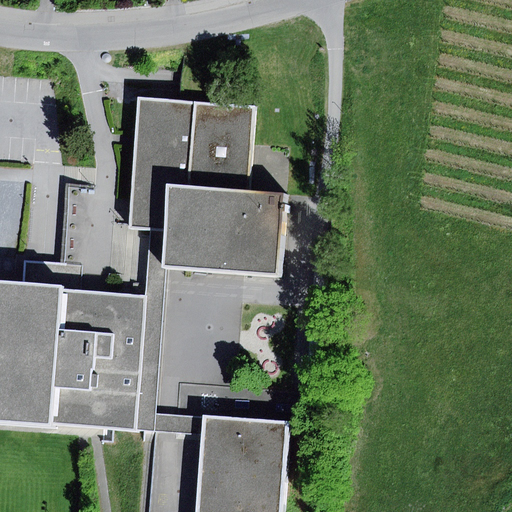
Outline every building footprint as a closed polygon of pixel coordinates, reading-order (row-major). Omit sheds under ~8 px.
[(254,109),(140,99),(130,229),(150,230),(166,231),(164,268),(279,277),(285,193),(248,191),(251,146),(254,109)] [(288,148),(251,146),(248,191),(285,193),(288,148)] [(202,436),(203,419),(154,416),(161,306),(164,268),(166,231),(150,230),(146,294),(136,430),(202,436)] [(332,244),(318,243),(307,393),(322,394),(332,244)] [(21,284),(0,282),(0,424),(57,428),(57,424),(136,430),(146,294),(81,290),(83,264),(64,263),(23,260),(21,284)] [(283,511),(290,422),(204,415),(203,419),(202,436),(195,511),(283,511)]
